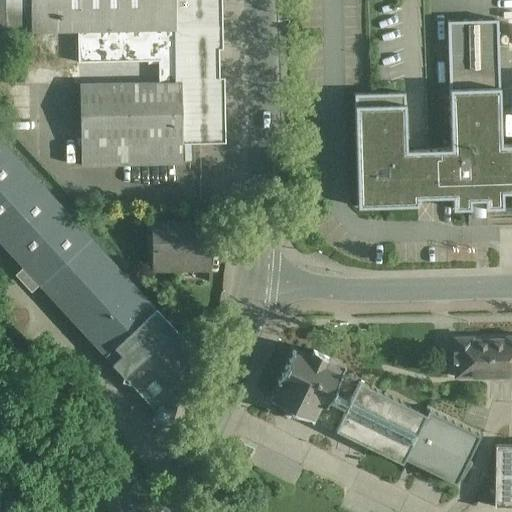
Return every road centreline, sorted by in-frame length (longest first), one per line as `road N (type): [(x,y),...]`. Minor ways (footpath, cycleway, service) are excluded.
road 1 (residential): [(263,0),(269,157),(253,293)]
road 2 (unclassified): [(253,293),(511,291)]
road 3 (residential): [(253,293),(219,420),(172,511)]
